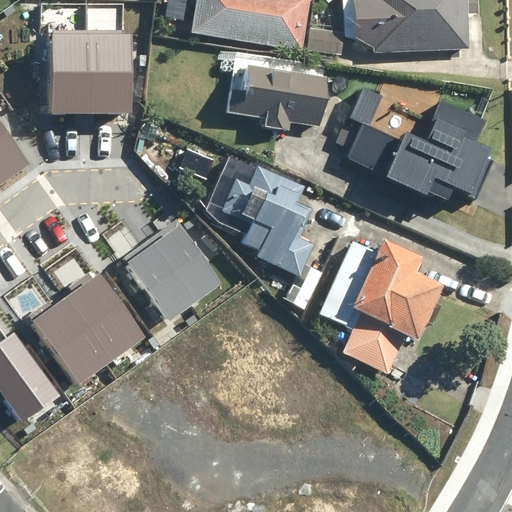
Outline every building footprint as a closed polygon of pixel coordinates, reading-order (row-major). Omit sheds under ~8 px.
[(304,52),(311,0),(197,0),(192,35),(304,52)] [(342,0),(343,39),(355,39),(355,51),(470,49),(469,0),(342,0)] [(46,35),(47,113),(126,113),(126,34),(46,35)] [(263,59),(234,56),(228,113),(263,117),(262,133),(290,136),(291,125),(321,128),(327,75),(262,69),(263,59)] [(345,118),(356,124),(341,156),(441,202),(448,188),(461,195),(482,148),(469,142),(480,119),(437,99),(417,141),(398,133),(396,136),(365,122),(377,95),(359,87),(345,118)] [(0,182),(25,165),(0,130),(0,182)] [(247,184),(236,179),(221,212),(247,223),(239,243),(256,251),(253,257),(301,278),(314,247),(299,240),(312,212),(298,206),(305,189),(255,167),(247,184)] [(118,263),(161,321),(216,282),(174,223),(118,263)] [(381,253),(353,241),(319,316),(353,331),(344,352),(388,372),(404,337),(419,343),(443,291),(415,278),(423,260),(385,243),(381,253)] [(90,273),(27,318),(75,384),(138,339),(90,273)] [(0,338),(0,394),(18,420),(51,396),(7,334),(0,338)] [(181,449),(124,388),(82,428),(159,511),(181,511),(213,482),(206,475),(216,465),(192,439),(181,449)]
